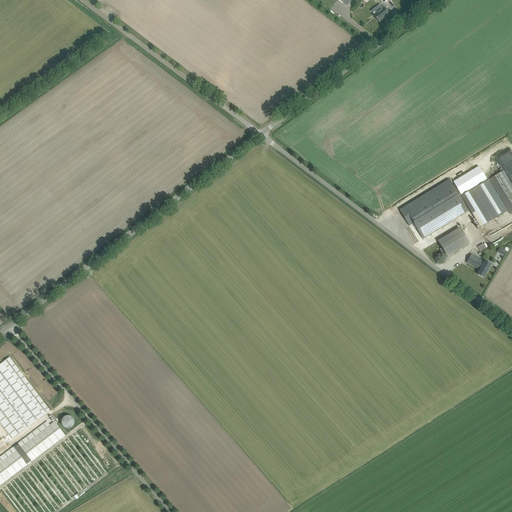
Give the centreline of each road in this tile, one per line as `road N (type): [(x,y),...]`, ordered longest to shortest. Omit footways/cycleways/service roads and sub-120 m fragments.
road 1 (tertiary): [(8,326),(260,134)]
road 2 (unclassified): [(511,325),(260,134)]
road 3 (unclassified): [(170,511),(8,326)]
road 4 (unclassified): [(260,134),(82,0)]
road 5 (tertiary): [(260,134),(437,0)]
